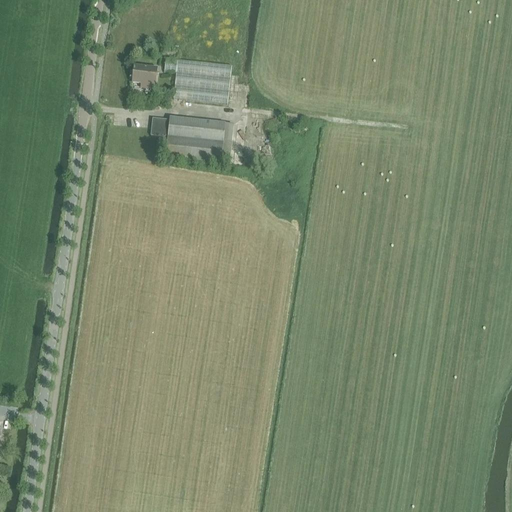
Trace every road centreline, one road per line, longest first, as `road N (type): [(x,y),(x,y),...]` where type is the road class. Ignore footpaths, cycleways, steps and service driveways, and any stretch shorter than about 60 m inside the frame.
road 1 (tertiary): [(26,511),(101,0)]
road 2 (track): [(86,108),(220,109),(406,127)]
